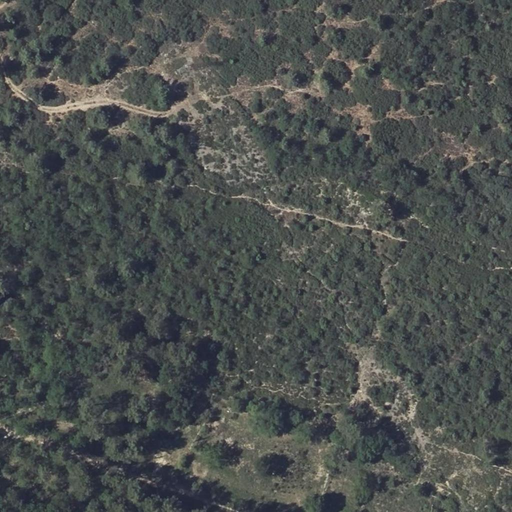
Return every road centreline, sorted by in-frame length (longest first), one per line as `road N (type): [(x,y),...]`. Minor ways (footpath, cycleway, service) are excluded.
road 1 (track): [(0,417),(59,401),(74,391),(77,376),(69,349),(0,266)]
road 2 (track): [(0,60),(9,84),(30,102),(164,114)]
